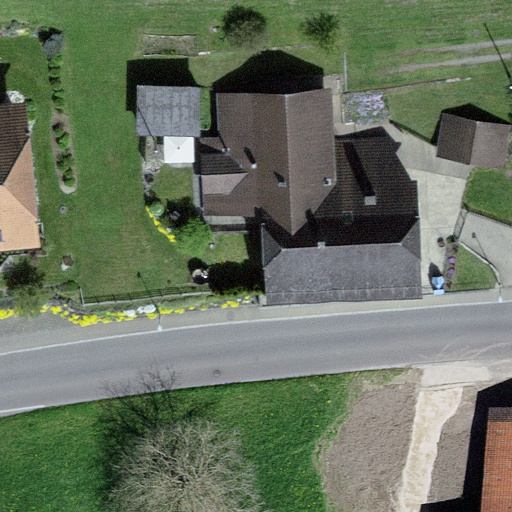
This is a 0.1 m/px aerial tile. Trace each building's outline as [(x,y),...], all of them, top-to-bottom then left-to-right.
[(196,89),(139,89),(139,127),(196,127),(196,89)] [(212,226),(279,223),(281,276),(393,271),(388,169),(404,168),(383,140),(321,142),(319,97),(253,100),(253,113),(231,114),(232,147),(209,148),(212,226)] [(14,110),(0,111),(0,232),(25,231),(14,110)] [(503,130),(450,121),(445,148),(498,158),(503,130)] [(511,511),(511,429),(497,429),(491,511),(511,511)]
